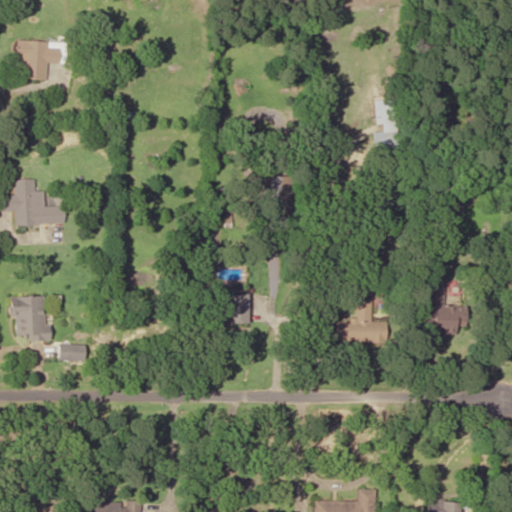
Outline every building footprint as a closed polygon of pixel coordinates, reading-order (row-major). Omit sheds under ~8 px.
[(46,41),(16,40),(15,78),(44,79),(45,61),(57,62),(57,47),(46,47),(46,41)] [(268,175),(268,210),(289,210),(289,175),(268,175)] [(14,225),(62,222),(61,205),(42,206),(41,190),(32,190),(32,178),(11,179),(12,194),(0,194),(0,210),(13,210),(14,225)] [(430,333),(453,334),(453,325),(461,325),(461,306),(441,305),(442,286),(422,286),(421,324),(430,324),(430,333)] [(213,323),(246,323),(246,294),(213,294),(213,323)] [(43,323),(42,295),(7,296),(8,316),(13,316),(14,334),(26,334),(27,340),(48,339),(47,323),(43,323)] [(369,320),(370,298),(353,298),(353,319),(334,319),(333,339),(378,340),(378,320),(369,320)] [(311,499),(310,511),(371,511),(372,489),(355,488),(355,501),(311,499)] [(85,511),(133,511),(133,501),(86,501),(85,511)] [(423,511),(457,511),(457,501),(424,501),(423,511)]
